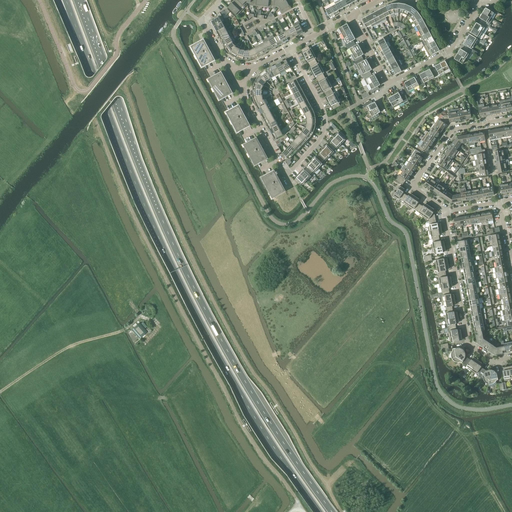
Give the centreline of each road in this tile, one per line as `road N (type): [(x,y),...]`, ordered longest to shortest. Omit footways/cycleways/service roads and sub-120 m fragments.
road 1 (trunk): [(331,511),(198,297),(76,0)]
road 2 (trunk): [(77,30),(165,254),(230,377),(318,511)]
road 3 (residential): [(444,212),(471,348),(496,362),(511,359)]
road 4 (track): [(0,391),(71,345),(148,318)]
road 5 (residential): [(444,212),(415,183),(450,132),(511,118)]
road 6 (residential): [(287,173),(321,138),(325,118),(291,49)]
road 7 (residential): [(390,86),(449,51),(476,0)]
